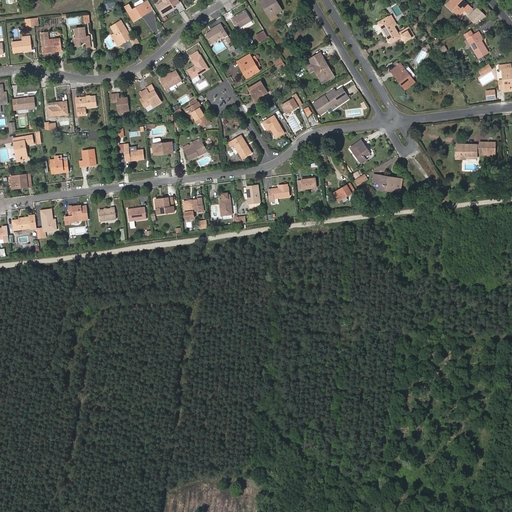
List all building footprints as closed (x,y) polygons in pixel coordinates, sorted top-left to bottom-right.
[(173,7),(170,1),(169,0),(167,0),(156,7),(162,16),(174,9),(173,7)] [(274,4),(277,2),(275,0),(259,0),(260,0),(272,21),(277,18),(275,14),(279,12),(274,4)] [(466,15),(472,9),(461,0),(451,0),(447,5),(459,16),(464,12),(466,15)] [(141,17),(153,10),(147,1),(144,3),(149,12),(141,16),(141,17)] [(141,16),(149,12),(144,3),(128,13),(133,22),(141,17),(141,16)] [(478,6),(468,17),(477,24),(487,14),(478,6)] [(237,30),(252,21),(246,12),(236,18),(235,16),(231,19),(237,30)] [(391,44),(401,38),(395,28),(398,26),(392,16),(389,18),(390,20),(382,25),(386,32),(385,33),(391,44)] [(386,32),(382,25),(390,20),(389,18),(380,24),(385,33),(386,32)] [(131,38),(130,38),(120,20),(110,26),(114,33),(116,32),(117,34),(115,35),(121,44),(131,38)] [(131,38),(121,20),(120,20),(130,38),(131,38)] [(223,38),(227,35),(221,25),(217,27),(211,31),(205,34),(211,43),(222,36),(223,38)] [(88,35),(84,36),(83,27),(73,28),(74,37),(71,37),(72,46),(80,45),(79,42),(85,41),(88,41),(88,35)] [(406,42),(415,37),(410,28),(401,33),(406,42)] [(259,41),(267,37),(263,31),(255,35),(259,41)] [(57,38),(47,39),(46,32),(39,33),(41,53),(59,51),(57,38)] [(112,34),(119,45),(121,44),(115,35),(117,34),(116,32),(114,33),(112,34)] [(479,59),(488,53),(481,41),(483,40),(479,33),(468,40),(479,59)] [(21,49),(30,48),(29,36),(20,37),(20,41),(11,42),(12,52),(22,51),(21,49)] [(131,40),(135,46),(140,41),(136,36),(131,40)] [(241,46),(231,52),(234,57),(244,51),(241,46)] [(192,79),(208,69),(197,51),(189,56),(195,65),(196,67),(195,67),(194,66),(187,70),(192,79)] [(330,70),(329,71),(325,64),(326,63),(320,53),(309,60),(311,64),(307,67),(310,73),(315,70),(316,70),(320,76),(319,77),(323,84),(333,77),(332,74),(330,70)] [(257,68),(251,57),(249,54),(238,61),(248,77),(259,71),(257,68)] [(257,68),(260,66),(254,55),(251,57),(257,68)] [(247,78),(248,77),(238,61),(237,61),(247,78)] [(479,69),(483,75),(494,69),(491,63),(479,69)] [(405,90),(415,83),(401,64),(394,70),(403,81),(400,83),(405,90)] [(511,66),(511,64),(500,66),(501,70),(503,70),(504,80),(500,80),(501,89),(506,89),(511,88),(511,66)] [(161,79),(167,90),(182,81),(176,70),(161,79)] [(400,83),(403,81),(394,70),(391,72),(400,83)] [(262,95),(269,92),(262,80),(249,88),(253,94),(251,95),(254,100),(255,99),(257,103),(265,99),(262,95)] [(155,106),(161,102),(151,85),(145,88),(146,89),(139,93),(143,98),(146,96),(149,100),(150,99),(155,106)] [(332,109),(340,104),(337,100),(339,98),(342,103),(348,99),(342,89),(334,94),(332,91),(313,104),(320,114),(324,112),(321,107),(328,103),(331,107),(332,109)] [(489,101),(497,99),(496,91),(488,92),(489,101)] [(111,94),(111,102),(116,102),(116,99),(119,99),(119,94),(111,94)] [(298,106),(297,105),(301,103),(295,94),(292,96),(293,98),(281,105),(285,111),(292,108),(293,109),(298,106)] [(85,109),(97,107),(96,96),(90,97),(86,97),(79,98),(80,98),(81,106),(77,107),(78,116),(86,115),(85,109)] [(15,110),(35,108),(34,97),(27,98),(20,99),(13,100),(15,110)] [(124,112),(129,111),(127,98),(119,99),(116,99),(116,102),(117,112),(124,112)] [(196,98),(188,103),(191,108),(198,103),(196,98)] [(48,116),(67,114),(66,101),(57,103),(57,106),(47,107),(48,116)] [(202,113),(201,111),(199,107),(200,107),(198,103),(191,108),(185,111),(191,120),(194,118),(198,125),(201,123),(203,127),(210,123),(208,119),(206,120),(202,113)] [(324,112),(331,107),(328,103),(321,107),(324,112)] [(276,138),(284,133),(274,116),(262,122),(267,131),(270,129),(276,138)] [(50,130),(57,132),(56,123),(49,124),(50,130)] [(245,145),(246,144),(240,134),(227,142),(230,147),(234,145),(242,159),(252,154),(249,149),(247,150),(245,145)] [(23,158),(28,158),(26,145),(34,143),(33,135),(16,138),(17,142),(14,142),(15,147),(17,147),(19,159),(23,158)] [(197,154),(206,150),(202,142),(203,141),(200,137),(192,142),(194,145),(184,151),(189,160),(198,156),(197,154)] [(168,152),(172,151),(171,142),(160,144),(160,140),(158,139),(153,139),(152,140),(153,145),(152,145),(153,154),(160,153),(160,154),(169,153),(168,152)] [(361,141),(350,148),(352,151),(363,144),(361,141)] [(494,154),(494,143),(479,143),(479,146),(479,154),(494,154)] [(361,164),(371,157),(368,152),(369,152),(363,144),(352,151),(361,164)] [(476,154),(476,145),(456,145),(456,159),(465,159),(465,158),(465,156),(476,156),(476,154)] [(17,162),(23,161),(23,158),(19,159),(17,147),(15,147),(17,162)] [(125,162),(144,159),(143,150),(136,151),(135,147),(128,148),(124,148),(124,152),(124,154),(125,162)] [(95,157),(93,157),(92,149),(82,150),(83,160),(84,165),(90,165),(90,166),(96,166),(95,157)] [(64,173),(68,172),(67,161),(62,162),(62,160),(59,160),(59,156),(54,157),(55,160),(50,160),(52,174),(57,173),(56,171),(64,170),(64,173)] [(28,186),(32,185),(30,174),(11,176),(12,187),(22,186),(22,188),(28,187),(28,186)] [(357,186),(358,186),(368,180),(365,174),(354,180),(357,186)] [(395,189),(400,190),(402,180),(396,179),(396,180),(380,177),(380,176),(374,174),(372,183),(379,184),(383,185),(382,190),(389,191),(390,188),(395,189)] [(298,190),(316,188),(315,178),(297,180),(298,190)] [(277,198),(288,196),(287,187),(286,184),(279,185),(279,188),(278,188),(268,189),(269,202),(270,201),(270,204),(277,203),(277,198)] [(351,195),(354,193),(349,184),(346,186),(351,195)] [(255,204),(259,203),(257,185),(246,186),(249,209),(256,208),(255,204)] [(334,195),(338,202),(351,195),(346,186),(340,189),(342,191),(334,195)] [(218,199),(220,216),(224,215),(226,215),(227,215),(231,214),(229,195),(227,195),(227,193),(220,194),(221,199),(218,199)] [(169,212),(174,212),(172,198),(168,199),(168,197),(162,198),(162,200),(154,201),(156,214),(163,213),(162,211),(169,210),(169,212)] [(197,211),(201,210),(200,206),(201,206),(201,205),(200,198),(196,199),(197,200),(191,201),(189,201),(183,202),(185,221),(196,219),(195,211),(197,211)] [(81,220),(88,219),(86,206),(81,206),(72,208),(71,206),(67,206),(69,216),(81,215),(81,220)] [(128,222),(146,220),(144,207),(137,208),(137,210),(127,211),(128,222)] [(51,219),(53,218),(52,209),(41,211),(44,232),(57,231),(55,220),(53,220),(51,220),(51,219)] [(99,221),(116,219),(115,209),(110,209),(106,210),(103,210),(98,210),(99,221)] [(31,230),(37,229),(35,215),(29,216),(29,218),(20,219),(20,220),(12,221),(13,231),(31,229),(31,230)] [(4,243),(9,242),(8,236),(3,237),(3,228),(0,228),(0,239),(3,239),(4,243)]
